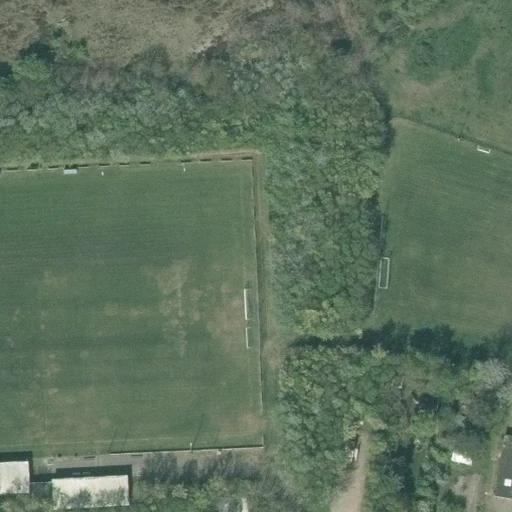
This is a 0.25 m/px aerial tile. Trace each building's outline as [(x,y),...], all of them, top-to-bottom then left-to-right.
[(411,391),(407,418),(423,420),(424,414),(438,416),(441,396),(428,394),(429,386),(414,384),(413,392),(411,391)] [(479,401),(471,398),(449,393),(445,409),(475,417),(479,401)] [(511,437),(505,436),(496,497),(511,499),(511,437)] [(454,449),(452,461),(472,465),(474,453),(454,449)] [(29,463),(0,464),(0,496),(30,495),(29,463)] [(129,476),(53,480),(53,494),(55,510),(130,506),(130,501),(129,476)]
